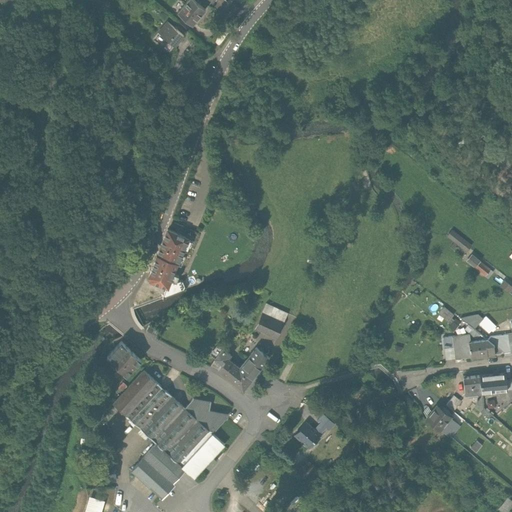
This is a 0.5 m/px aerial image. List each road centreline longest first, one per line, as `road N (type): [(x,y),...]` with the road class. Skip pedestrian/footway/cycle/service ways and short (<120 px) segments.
road 1 (unclassified): [(270,0),(228,59),(146,259),(107,307)]
road 2 (unclassified): [(107,307),(153,348),(252,412)]
road 3 (unclassified): [(107,307),(0,406)]
road 4 (unclassified): [(252,412),(256,430),(244,449),(209,494),(179,511)]
